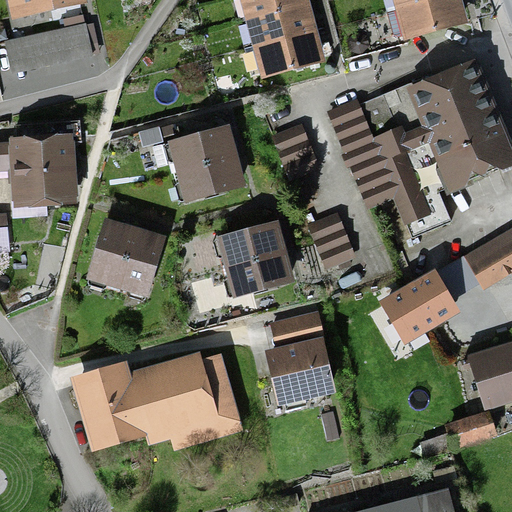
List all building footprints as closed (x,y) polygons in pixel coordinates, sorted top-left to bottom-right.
[(80,0),(23,0),(26,13),(80,1),(80,0)] [(246,0),(251,18),(303,4),(301,0),(246,0)] [(455,0),(432,0),(403,8),(387,12),(394,38),(460,20),(455,0)] [(401,0),(403,8),(432,0),(401,0)] [(303,4),(251,18),(258,43),(310,30),(303,4)] [(7,43),(13,73),(92,55),(86,25),(7,43)] [(310,30),(258,43),(266,73),(318,59),(310,30)] [(365,37),(356,34),(349,40),(352,49),(362,53),(368,45),(365,37)] [(511,158),(473,66),(415,91),(411,82),(358,104),(330,116),(368,207),(395,196),(413,237),(447,223),(435,194),(511,162),(511,158)] [(1,125),(6,193),(63,189),(58,121),(1,125)] [(302,127),(275,137),(280,150),(306,141),(302,127)] [(174,172),(232,158),(225,129),(168,142),(174,172)] [(311,154),(306,141),(280,150),(285,164),(311,154)] [(316,168),(311,154),(285,164),(290,178),(316,168)] [(232,158),(174,172),(181,200),(239,187),(232,158)] [(511,225),(504,212),(431,256),(434,261),(415,273),(430,299),(511,250),(511,225)] [(7,213),(0,214),(0,230),(8,229),(7,213)] [(337,217),(310,226),(315,240),(342,230),(337,217)] [(116,289),(134,229),(104,219),(86,279),(116,289)] [(226,264),(282,250),(275,221),(219,234),(226,264)] [(134,229),(116,289),(144,297),(162,237),(134,229)] [(347,244),(342,230),(315,240),(320,253),(347,244)] [(352,257),(347,244),(320,253),(325,267),(352,257)] [(282,250),(226,264),(234,295),(290,281),(282,250)] [(511,318),(508,305),(484,311),(490,335),(511,329),(511,318)] [(263,348),(275,401),(329,389),(317,336),(263,348)] [(511,353),(477,364),(491,407),(511,400),(511,353)] [(171,441),(174,452),(240,435),(220,358),(199,364),(197,354),(135,371),(130,368),(70,384),(88,454),(142,439),(145,448),(171,441)] [(487,419),(423,439),(428,455),(492,435),(487,419)] [(456,511),(448,483),(414,494),(419,511),(456,511)] [(388,511),(419,511),(414,494),(386,503),(388,511)] [(360,511),(388,511),(386,503),(360,510),(360,511)]
